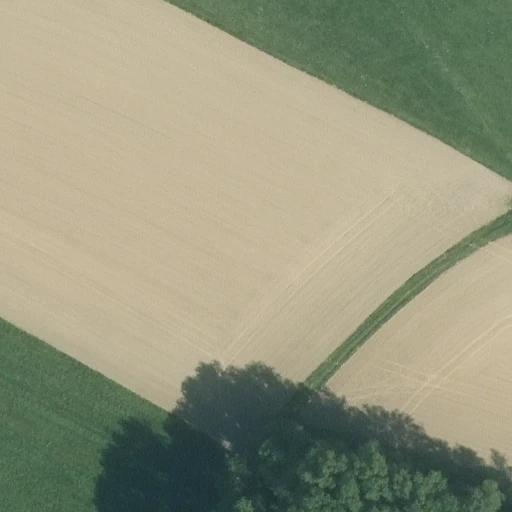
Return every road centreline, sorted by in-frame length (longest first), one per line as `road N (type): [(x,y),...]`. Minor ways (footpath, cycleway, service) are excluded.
road 1 (track): [(0,280),(212,394),(253,382),(402,181),(387,131),(128,0)]
road 2 (track): [(511,219),(449,251),(297,404),(232,511)]
road 3 (track): [(387,131),(511,193)]
